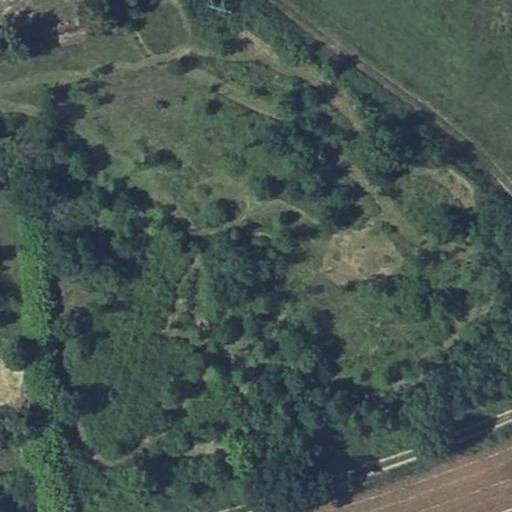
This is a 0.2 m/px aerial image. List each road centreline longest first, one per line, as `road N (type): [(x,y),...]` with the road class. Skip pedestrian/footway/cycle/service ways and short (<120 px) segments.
road 1 (track): [(175,511),(511,397)]
road 2 (track): [(511,188),(466,134),(294,0)]
